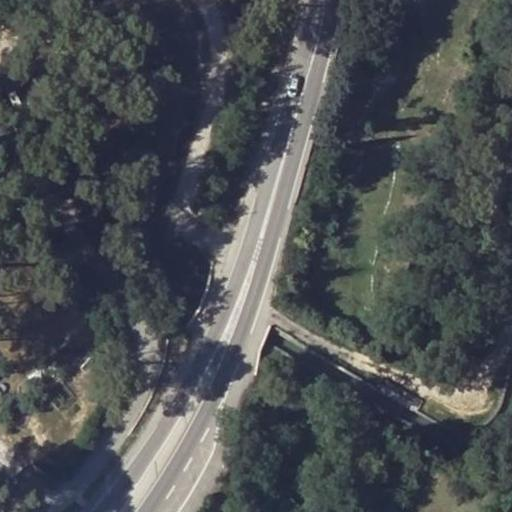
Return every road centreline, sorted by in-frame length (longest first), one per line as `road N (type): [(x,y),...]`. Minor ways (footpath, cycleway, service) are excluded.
road 1 (residential): [(44,511),(73,489),(131,408),(147,351),(129,307),(0,139)]
road 2 (primary): [(294,127),(207,352),(102,511)]
road 3 (primary): [(145,511),(196,436),(232,361),(294,127)]
road 4 (track): [(252,303),(455,398),(483,381),(511,317)]
road 5 (track): [(207,0),(221,47),(183,200),(196,225),(263,261)]
road 6 (primary): [(294,127),(325,0)]
